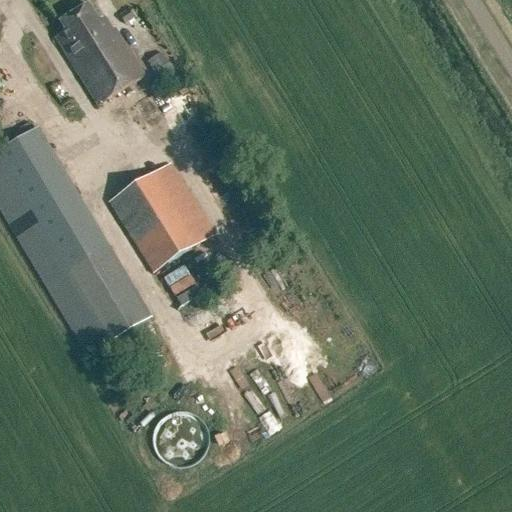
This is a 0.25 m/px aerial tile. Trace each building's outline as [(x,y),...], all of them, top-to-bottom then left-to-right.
[(98,21),(89,6),(59,24),(64,33),(54,39),(97,107),(145,77),(114,28),(111,30),(104,18),(98,21)] [(123,25),(134,18),(129,10),(118,17),(123,25)] [(173,77),(161,56),(148,64),(160,85),(173,77)] [(168,94),(180,125),(209,113),(197,83),(168,94)] [(0,211),(88,359),(111,345),(153,320),(35,131),(0,152),(0,211)] [(215,236),(171,164),(108,204),(152,275),(215,236)] [(175,309),(198,296),(181,266),(158,279),(175,309)] [(242,378),(234,382),(248,405),(256,401),(242,378)]
